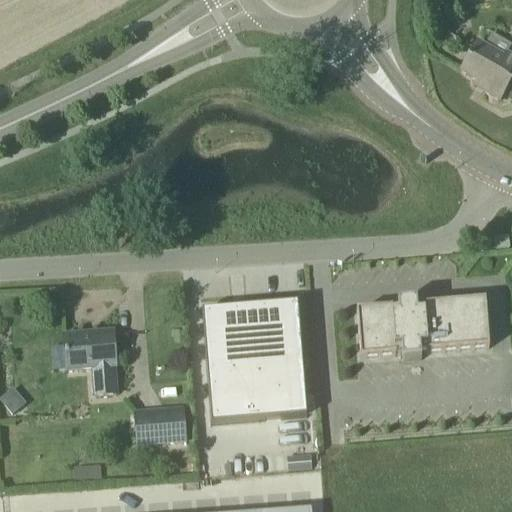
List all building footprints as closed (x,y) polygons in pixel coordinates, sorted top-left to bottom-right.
[(511,58),(508,56),(506,60),(504,59),(511,47),(492,37),(485,48),(478,44),(460,74),(488,88),(484,94),(498,102),(511,82),(511,58)] [(495,252),(509,250),(508,239),(494,241),(495,252)] [(392,311),(356,314),(360,361),(396,358),(396,357),(401,357),(402,363),(421,362),(420,355),(426,355),(489,350),(485,303),(422,309),(417,310),(416,303),(397,305),(397,311),(392,312),(392,311)] [(298,306),(201,314),(210,428),(307,420),(298,306)] [(116,397),(114,369),(115,368),(113,335),(64,338),(67,373),(93,371),(95,398),(116,397)] [(134,450),(185,446),(182,410),(132,414),(134,450)]
